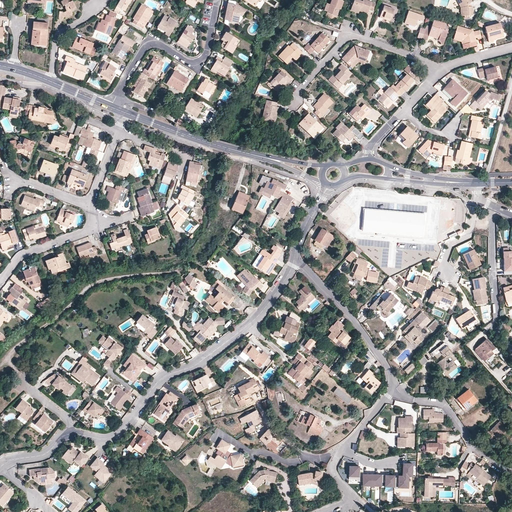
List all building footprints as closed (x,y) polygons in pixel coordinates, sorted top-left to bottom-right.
[(64,0),(61,2),(63,6),(64,5),(67,11),(63,12),(60,12),(59,19),(64,19),(64,17),(66,18),(73,14),(71,10),(75,7),(71,0),(64,0)] [(120,0),(117,6),(121,9),(124,11),(131,0),(120,0)] [(344,1),(340,0),(331,0),(326,16),(336,21),(338,16),(337,16),(334,15),(337,8),(339,9),(341,9),(344,1)] [(357,0),(354,0),(351,8),(359,11),(360,9),(368,12),(369,10),(373,12),(376,4),(364,0),(363,0),(363,2),(357,0)] [(471,0),(458,0),(463,7),(463,16),(473,16),(473,12),(473,7),(472,7),(469,7),(468,5),(470,3),(472,2),(471,0)] [(228,4),(227,8),(230,9),(229,12),(227,11),(226,17),(230,18),(229,21),(229,22),(235,23),(235,22),(237,22),(238,19),(231,18),(233,13),(236,13),(238,15),(241,17),(244,12),(239,8),(233,7),(234,5),(228,4)] [(150,10),(142,5),(133,19),(134,20),(132,23),(143,29),(145,25),(142,24),(150,10)] [(380,18),(383,19),(384,17),(391,20),(395,10),(384,6),(380,18)] [(153,12),(150,10),(142,24),(145,25),(153,12)] [(405,24),(409,26),(410,24),(416,26),(418,21),(423,23),(425,18),(410,13),(405,24)] [(115,18),(108,16),(107,15),(105,21),(102,20),(101,24),(98,31),(109,36),(116,18),(115,18)] [(177,23),(165,15),(157,27),(166,33),(165,34),(169,37),(177,23)] [(427,41),(429,36),(439,39),(438,41),(441,44),(441,45),(443,46),(448,30),(446,24),(434,20),(430,31),(425,30),(422,39),(427,41)] [(47,31),(48,23),(33,22),(32,29),(33,30),(31,44),(36,45),(37,43),(46,44),(47,31)] [(494,42),(494,40),(493,37),(503,34),(501,24),(485,28),(489,43),(494,42)] [(194,30),(187,26),(177,42),(191,50),(194,45),(191,42),(194,36),(191,34),(194,30)] [(482,39),(480,31),(474,33),(473,31),(457,27),(454,37),(459,38),(464,40),(465,45),(476,42),(475,38),(475,36),(477,36),(478,38),(478,40),(482,39)] [(237,39),(226,32),(221,40),(224,42),(221,46),(232,54),(237,47),(233,45),(237,39)] [(304,49),(311,54),(315,50),(318,53),(330,40),(323,33),(311,46),(309,44),(304,49)] [(134,43),(123,36),(112,53),(124,60),(126,56),(124,55),(129,46),(132,47),(134,43)] [(76,37),(73,45),(84,50),(83,52),(93,56),(96,49),(92,47),(93,44),(76,37)] [(302,53),(292,44),(289,47),(288,46),(278,57),(287,65),(291,61),(288,59),(291,57),(293,59),(296,61),(300,57),(299,56),(302,53)] [(354,46),(342,59),(350,67),(358,59),(366,62),(370,52),(360,48),(358,50),(354,46)] [(76,60),(66,56),(64,61),(67,61),(63,70),(74,74),(73,76),(82,80),(87,68),(78,64),(78,65),(74,64),(75,62),(76,60)] [(154,57),(151,61),(153,62),(148,71),(146,69),(145,69),(142,73),(148,77),(153,80),(155,76),(156,76),(162,68),(161,67),(163,63),(154,57)] [(217,61),(212,68),(217,71),(224,76),(231,66),(222,61),(223,60),(218,57),(215,60),(217,61)] [(358,59),(350,67),(353,69),(359,63),(365,65),(366,62),(358,59)] [(99,74),(103,76),(111,81),(115,74),(114,73),(116,68),(105,62),(101,68),(102,69),(99,74)] [(338,69),(339,69),(341,71),(335,77),(333,75),(329,80),(337,88),(341,83),(343,85),(352,74),(342,65),(338,69)] [(416,74),(408,66),(404,70),(412,78),(416,74)] [(496,67),(490,69),(485,70),(485,68),(478,70),(480,79),(487,77),(488,80),(498,77),(496,67)] [(171,87),(171,86),(173,84),(182,90),(188,80),(174,71),(166,84),(171,87)] [(148,77),(142,73),(139,78),(141,79),(136,87),(133,92),(140,96),(143,92),(145,93),(150,84),(146,82),(148,77)] [(282,77),(279,74),(270,83),(277,89),(282,85),(283,84),(284,85),(287,81),(288,83),(291,80),(285,74),(282,77)] [(402,80),(396,87),(402,93),(405,91),(406,92),(410,88),(408,86),(414,81),(407,75),(402,80)] [(209,81),(203,77),(201,82),(202,83),(197,90),(202,94),(204,90),(208,93),(211,89),(213,91),(216,86),(209,82),(209,81)] [(453,80),(446,87),(456,97),(454,99),(450,103),(455,107),(468,94),(453,80)] [(402,93),(396,87),(394,86),(391,89),(390,88),(379,101),(386,107),(392,101),(393,102),(399,96),(402,93)] [(444,90),(454,99),(456,97),(446,87),(444,90)] [(499,102),(502,96),(492,93),(490,94),(486,91),(476,102),(475,101),(470,107),(475,111),(478,107),(481,110),(488,103),(487,101),(489,100),(490,101),(491,102),(493,100),(499,102)] [(318,110),(316,113),(321,118),(324,115),(322,114),(327,108),(333,102),(326,94),(319,102),(320,103),(316,108),(318,110)] [(444,101),(436,94),(433,97),(428,103),(434,108),(432,110),(427,116),(434,123),(446,110),(441,105),(444,101)] [(10,110),(9,114),(17,116),(20,98),(13,97),(13,98),(5,97),(2,109),(10,110)] [(204,108),(192,100),(185,111),(197,119),(204,108)] [(278,103),(267,101),(263,119),(276,122),(277,116),(275,115),(277,107),(278,103)] [(372,110),(365,104),(361,109),(357,105),(349,114),(357,121),(361,117),(365,113),(367,115),(372,110)] [(47,109),(27,105),(26,110),(26,111),(28,112),(27,120),(32,120),(32,116),(45,119),(44,123),(51,124),(56,123),(52,112),(47,110),(47,109)] [(324,128),(311,115),(308,119),(306,117),(302,122),(304,123),(301,126),(314,138),(324,128)] [(483,118),(472,116),(471,120),(472,120),(471,128),(473,129),(471,137),(480,138),(484,122),(482,122),(483,118)] [(89,130),(91,124),(85,122),(83,125),(82,128),(89,130)] [(364,136),(353,126),(349,130),(342,123),(337,128),(338,129),(334,134),(340,140),(344,136),(347,138),(350,141),(355,135),(360,140),(364,136)] [(82,128),(83,125),(79,124),(74,136),(79,137),(80,133),(82,128)] [(92,137),(94,132),(89,130),(82,128),(80,133),(82,133),(87,135),(83,145),(88,147),(89,145),(92,147),(92,148),(90,154),(97,156),(99,150),(98,150),(102,141),(92,137)] [(413,133),(407,128),(401,135),(407,140),(403,143),(408,147),(417,137),(415,135),(413,136),(411,134),(413,133)] [(83,145),(87,135),(82,133),(78,143),(83,145)] [(69,149),(74,136),(70,134),(68,139),(59,136),(59,138),(54,136),(50,145),(59,148),(63,150),(64,148),(69,149)] [(16,141),(10,141),(11,149),(16,148),(17,149),(17,150),(19,150),(20,150),(22,149),(30,153),(35,143),(24,139),(23,142),(16,143),(16,141)] [(473,144),(462,142),(460,151),(458,159),(462,160),(461,164),(464,164),(466,157),(469,158),(472,144),(473,144)] [(445,146),(434,143),(433,145),(426,143),(419,151),(425,157),(432,150),(443,153),(445,146)] [(156,153),(157,150),(142,145),(141,149),(144,150),(143,151),(150,153),(147,160),(150,161),(149,165),(158,169),(156,173),(159,174),(165,155),(161,154),(156,153)] [(442,156),(443,153),(432,150),(425,157),(427,159),(433,153),(442,156)] [(133,160),(134,155),(124,151),(121,159),(119,159),(117,164),(119,165),(117,171),(127,175),(128,172),(129,170),(130,170),(134,160),(133,160)] [(53,177),(57,165),(43,160),(39,171),(53,177)] [(178,165),(168,162),(163,176),(173,180),(178,165)] [(189,168),(188,168),(186,182),(190,183),(190,185),(196,186),(200,166),(193,164),(193,163),(189,162),(189,168)] [(117,171),(119,165),(117,164),(114,173),(127,178),(129,173),(128,172),(127,175),(117,171)] [(83,189),(88,176),(76,172),(78,168),(73,166),(69,176),(67,182),(67,183),(71,185),(72,183),(79,186),(79,188),(83,189)] [(279,201),(274,210),(279,213),(282,215),(284,213),(286,214),(289,209),(287,208),(290,203),(292,199),(283,193),(282,194),(278,192),(280,189),(284,191),(286,186),(272,180),(271,184),(269,183),(270,179),(262,176),(258,184),(262,186),(263,183),(266,184),(264,189),(262,192),(270,196),(275,198),(277,195),(281,198),(279,201)] [(123,193),(124,189),(116,186),(115,189),(110,188),(108,192),(105,200),(120,205),(125,194),(123,193)] [(193,191),(182,186),(180,189),(182,190),(177,199),(180,201),(188,206),(194,195),(192,194),(193,191)] [(269,198),(270,196),(262,192),(264,189),(261,188),(258,193),(269,198)] [(152,204),(146,189),(137,193),(139,198),(137,198),(140,208),(139,208),(142,217),(154,213),(153,211),(150,204),(152,204)] [(239,191),(237,196),(232,209),(243,214),(248,200),(250,195),(239,191)] [(45,202),(41,200),(40,202),(35,200),(24,196),(21,206),(34,211),(36,208),(38,209),(38,207),(42,209),(45,202)] [(157,202),(152,204),(150,204),(153,211),(160,209),(157,202)] [(188,215),(177,205),(168,215),(175,230),(188,216),(188,215)] [(0,219),(10,219),(10,209),(0,209),(0,219)] [(72,223),(75,216),(66,213),(67,211),(61,209),(56,222),(60,223),(60,222),(68,225),(70,222),(72,223)] [(424,215),(364,210),(363,231),(423,236),(424,215)] [(46,236),(43,227),(34,231),(33,227),(26,229),(27,232),(23,233),(26,241),(33,239),(34,240),(46,236)] [(160,238),(156,228),(146,232),(147,234),(144,236),(147,243),(160,238)] [(322,249),(324,245),(331,234),(322,229),(315,240),(316,240),(313,244),(322,249)] [(132,243),(127,230),(124,231),(125,237),(117,240),(115,234),(111,236),(113,243),(110,244),(112,250),(115,249),(116,252),(121,250),(120,247),(132,243)] [(16,243),(13,232),(2,236),(1,233),(0,233),(0,244),(2,251),(8,249),(7,247),(16,243)] [(334,236),(331,234),(324,245),(327,247),(334,236)] [(92,248),(90,243),(76,248),(80,258),(88,255),(89,258),(98,254),(95,247),(92,248)] [(281,251),(273,246),(271,249),(273,251),(273,252),(279,256),(280,255),(279,254),(281,251)] [(356,246),(353,249),(359,254),(362,251),(356,246)] [(508,247),(503,248),(504,271),(511,270),(511,250),(508,251),(508,247)] [(480,265),(474,250),(462,255),(465,263),(466,262),(470,270),(480,265)] [(352,251),(345,258),(350,262),(356,256),(352,251)] [(278,260),(277,259),(279,256),(273,252),(270,255),(267,253),(264,258),(257,267),(268,275),(276,265),(275,264),(278,260)] [(57,273),(67,270),(65,267),(61,254),(57,255),(58,257),(45,262),(48,271),(51,270),(52,274),(57,273)] [(62,254),(61,254),(65,267),(67,270),(70,268),(69,263),(66,264),(62,254)] [(376,283),(378,273),(367,271),(368,268),(366,267),(368,263),(357,258),(355,263),(357,265),(354,273),(362,277),(364,277),(364,276),(366,276),(366,281),(376,283)] [(383,269),(387,263),(382,259),(377,265),(383,269)] [(389,275),(393,271),(387,265),(383,270),(389,275)] [(42,287),(35,268),(24,271),(30,287),(31,286),(32,290),(42,287)] [(247,273),(244,270),(237,276),(246,286),(242,292),(247,297),(251,292),(255,288),(258,291),(263,287),(255,278),(253,279),(248,273),(247,273)] [(198,279),(196,278),(196,279),(191,275),(189,279),(192,284),(192,285),(195,281),(196,282),(198,279)] [(429,290),(432,282),(428,280),(422,277),(422,279),(419,278),(416,277),(413,284),(409,282),(406,288),(422,294),(425,288),(429,290)] [(472,280),(474,290),(476,290),(476,294),(473,294),(475,302),(477,302),(487,299),(485,288),(486,288),(484,277),(472,280)] [(394,286),(387,280),(383,284),(387,287),(392,288),(394,286)] [(15,284),(12,288),(20,295),(23,290),(15,284)] [(235,299),(219,284),(215,289),(219,292),(214,297),(210,294),(206,300),(213,306),(212,307),(215,310),(221,303),(224,300),(229,305),(235,299)] [(302,295),(303,296),(300,298),(296,302),(299,305),(297,307),(300,311),(302,309),(306,305),(315,297),(305,286),(299,292),(302,295)] [(20,295),(12,288),(9,292),(11,293),(6,299),(20,310),(27,300),(20,295)] [(443,302),(450,305),(453,296),(448,294),(450,291),(449,290),(444,288),(442,292),(441,291),(441,290),(438,288),(434,290),(434,291),(433,291),(429,300),(438,303),(438,304),(442,306),(443,302)] [(183,301),(184,297),(173,292),(171,296),(175,298),(172,304),(175,305),(174,309),(175,310),(174,314),(181,317),(183,313),(182,313),(183,309),(182,308),(183,305),(181,304),(183,301)] [(398,301),(391,294),(384,301),(379,297),(370,307),(374,311),(376,308),(379,305),(387,312),(390,309),(398,301)] [(51,296),(41,304),(47,308),(53,303),(51,296)] [(458,298),(453,296),(450,305),(455,307),(458,298)] [(328,308),(330,305),(325,299),(322,301),(328,308)] [(224,306),(221,303),(215,310),(218,312),(224,306)] [(379,305),(376,308),(381,311),(381,310),(388,316),(393,311),(390,309),(387,312),(379,305)] [(408,317),(415,310),(412,307),(411,309),(410,308),(405,313),(408,317)] [(300,317),(291,310),(288,317),(297,320),(296,322),(298,323),(300,317)] [(476,320),(469,310),(456,319),(462,328),(462,329),(476,320)] [(422,312),(417,317),(425,325),(430,320),(422,312)] [(153,329),(155,326),(142,316),(140,319),(137,323),(146,330),(144,332),(148,335),(153,329)] [(284,322),(285,323),(287,323),(285,328),(283,327),(281,327),(279,332),(280,333),(285,335),(284,339),(294,343),(296,337),(293,336),(294,333),(296,334),(300,324),(298,323),(296,322),(297,320),(288,317),(287,316),(284,322)] [(403,331),(406,334),(410,338),(409,339),(413,343),(414,342),(418,345),(424,339),(420,335),(421,334),(414,327),(418,323),(422,328),(425,326),(425,325),(417,317),(414,320),(403,331)] [(198,333),(200,331),(206,336),(207,337),(209,338),(213,334),(211,332),(215,327),(217,324),(213,321),(209,318),(206,321),(204,319),(195,330),(198,333)] [(337,321),(333,326),(335,327),(332,331),(334,333),(330,339),(335,343),(337,340),(344,345),(347,340),(350,337),(342,331),(341,332),(339,330),(343,325),(337,321)] [(511,329),(507,323),(502,327),(506,333),(511,329)] [(83,336),(90,335),(88,328),(81,329),(83,336)] [(152,340),(158,333),(153,329),(148,335),(147,337),(152,340)] [(200,344),(207,337),(206,336),(203,339),(198,334),(198,333),(193,338),(200,344)] [(412,344),(413,343),(409,339),(410,338),(406,334),(404,337),(412,344)] [(315,342),(311,338),(304,346),(309,350),(315,342)] [(110,341),(107,339),(103,344),(110,349),(110,350),(113,353),(109,357),(108,359),(112,362),(119,353),(120,351),(123,348),(112,339),(110,341)] [(174,342),(170,339),(165,344),(176,355),(183,347),(176,341),(174,342)] [(495,348),(487,339),(476,348),(475,351),(484,361),(493,354),(492,351),(495,348)] [(344,345),(337,340),(335,343),(344,350),(351,343),(347,340),(344,345)] [(263,363),(268,357),(269,356),(263,352),(261,354),(258,351),(255,349),(255,348),(248,343),(242,351),(254,360),(253,362),(257,365),(259,362),(262,365),(263,363)] [(437,359),(441,355),(444,353),(447,356),(443,358),(439,361),(445,368),(449,365),(450,367),(455,363),(454,361),(457,359),(449,350),(449,349),(444,343),(433,351),(436,354),(434,356),(437,359)] [(194,358),(199,353),(195,348),(189,352),(194,358)] [(510,361),(503,352),(499,356),(506,364),(510,361)] [(292,362),(295,364),(297,367),(295,370),(293,367),(288,374),(298,382),(309,368),(302,363),(305,359),(298,353),(295,357),(296,357),(292,362)] [(146,365),(132,354),(124,365),(127,368),(123,374),(133,382),(141,372),(140,371),(138,369),(140,366),(142,368),(144,368),(146,365)] [(308,355),(306,357),(314,364),(316,362),(308,355)] [(417,360),(421,364),(426,360),(422,356),(417,360)] [(263,363),(267,367),(272,361),(268,357),(263,363)] [(79,362),(79,363),(82,365),(76,373),(86,380),(92,385),(100,376),(90,368),(92,366),(81,359),(79,362)] [(112,362),(108,359),(104,364),(110,368),(113,363),(112,362)] [(357,375),(361,378),(363,376),(369,382),(367,384),(364,387),(371,393),(380,383),(371,375),(373,373),(368,370),(372,365),(368,362),(362,368),(363,369),(361,371),(354,370),(354,373),(358,374),(357,375)] [(84,383),(86,380),(76,373),(82,365),(79,363),(71,374),(84,383)] [(415,367),(412,363),(404,371),(407,374),(415,367)] [(207,374),(202,377),(202,378),(200,379),(199,378),(194,380),(197,386),(196,387),(199,391),(209,386),(208,384),(211,383),(212,386),(216,384),(213,377),(209,379),(207,374)] [(67,397),(70,393),(73,389),(55,376),(48,380),(54,385),(53,386),(56,389),(58,387),(61,390),(64,392),(63,394),(67,397)] [(240,392),(235,395),(242,407),(246,404),(245,403),(251,400),(249,397),(247,395),(250,393),(259,389),(254,379),(238,388),(240,392)] [(351,400),(337,388),(333,392),(347,404),(351,400)] [(126,389),(124,392),(121,390),(116,397),(111,404),(110,404),(119,410),(122,406),(127,400),(128,401),(130,397),(132,394),(126,389)] [(477,400),(468,389),(457,398),(466,409),(477,400)] [(166,393),(160,402),(162,404),(155,414),(163,420),(166,417),(171,410),(170,409),(169,408),(175,399),(168,395),(166,393)] [(107,401),(111,404),(116,397),(112,395),(107,401)] [(240,408),(242,407),(235,395),(233,396),(240,408)] [(30,407),(23,402),(17,410),(23,415),(21,418),(28,423),(35,413),(32,411),(28,409),(29,408),(30,407)] [(87,415),(88,413),(89,412),(92,415),(91,416),(95,419),(98,414),(101,416),(105,412),(91,402),(83,412),(87,415)] [(153,413),(155,414),(162,404),(160,402),(153,413)] [(196,404),(185,409),(186,410),(182,412),(182,411),(173,424),(181,429),(189,419),(196,415),(195,413),(197,412),(198,414),(201,413),(196,404)] [(262,420),(256,409),(239,417),(242,423),(247,421),(249,425),(244,427),(247,434),(255,430),(252,425),(262,420)] [(434,413),(434,410),(423,410),(423,419),(429,419),(429,422),(444,422),(444,414),(434,413)] [(40,412),(34,421),(38,424),(36,426),(46,434),(53,425),(47,420),(48,418),(40,412)] [(305,424),(310,426),(316,429),(315,433),(320,435),(325,423),(321,421),(321,420),(318,419),(318,418),(310,414),(308,418),(303,416),(300,423),(305,425),(305,424)] [(413,422),(413,417),(405,416),(405,418),(398,418),(398,428),(400,428),(400,433),(400,437),(400,447),(414,447),(414,433),(411,433),(411,422),(413,422)] [(498,421),(488,430),(495,437),(505,427),(498,421)] [(319,437),(320,435),(315,433),(316,429),(310,426),(307,432),(319,437)] [(283,441),(267,427),(258,438),(266,444),(270,439),(278,446),(283,441)] [(137,434),(142,438),(143,438),(141,442),(139,441),(137,444),(134,443),(136,440),(133,439),(129,445),(133,448),(142,455),(153,439),(140,429),(137,434)] [(162,441),(170,446),(171,445),(178,450),(184,441),(176,436),(176,437),(168,432),(162,441)] [(446,432),(437,432),(437,443),(426,443),(426,451),(437,452),(437,455),(443,455),(443,444),(445,444),(447,444),(446,432)] [(216,455),(214,458),(214,462),(215,463),(221,467),(224,463),(229,465),(232,465),(232,466),(243,463),(242,460),(243,457),(242,456),(241,454),(234,455),(230,453),(227,454),(225,452),(226,451),(230,445),(221,440),(217,446),(219,446),(214,454),(216,455)] [(177,453),(178,450),(171,445),(170,446),(169,447),(177,453)] [(73,449),(71,451),(66,458),(73,463),(74,462),(81,467),(87,460),(83,457),(85,456),(81,453),(80,454),(79,456),(77,454),(78,453),(73,449)] [(72,465),(73,463),(66,458),(71,451),(69,450),(62,458),(72,465)] [(190,461),(186,456),(181,460),(185,465),(190,461)] [(220,469),(221,467),(215,463),(214,462),(214,458),(210,456),(207,460),(220,469)] [(104,463),(100,460),(99,462),(96,460),(90,467),(97,472),(96,474),(104,480),(111,471),(105,466),(104,468),(102,466),(103,465),(104,463)] [(412,474),(412,461),(403,461),(402,473),(398,473),(398,475),(394,475),(394,473),(385,473),(385,472),(362,472),(362,467),(359,467),(359,464),(349,463),(348,477),(356,477),(356,479),(362,479),(362,483),(381,483),(381,480),(385,480),(384,484),(394,484),(394,487),(398,487),(398,485),(408,485),(408,474),(412,474)] [(484,484),(490,476),(475,464),(473,467),(469,472),(484,484)] [(468,473),(469,472),(473,467),(469,465),(466,469),(462,466),(460,469),(460,471),(465,472),(468,473)] [(30,477),(33,477),(36,476),(36,478),(34,480),(34,481),(38,485),(40,484),(40,487),(45,486),(45,485),(45,480),(50,480),(54,479),(53,472),(49,469),(41,470),(41,469),(29,470),(30,477)] [(274,482),(277,472),(264,469),(258,471),(250,481),(257,486),(262,479),(265,477),(266,476),(270,477),(269,481),(274,482)] [(322,485),(324,475),(321,475),(318,474),(318,471),(315,470),(314,473),(309,472),(296,475),(298,484),(309,482),(322,485)] [(104,483),(113,472),(111,471),(104,480),(96,474),(94,476),(104,483)] [(484,484),(469,472),(468,473),(468,474),(483,486),(484,484)] [(265,480),(269,481),(270,477),(266,476),(265,477),(262,479),(257,486),(258,487),(264,480),(265,480)] [(455,477),(448,477),(448,479),(449,485),(460,485),(460,481),(455,481),(455,477)] [(443,485),(443,479),(424,478),(424,497),(432,497),(432,485),(438,485),(443,485)] [(14,493),(4,485),(2,488),(1,488),(0,489),(0,503),(3,507),(14,493)] [(76,511),(86,501),(68,486),(62,494),(73,502),(67,509),(71,511),(76,511)]
